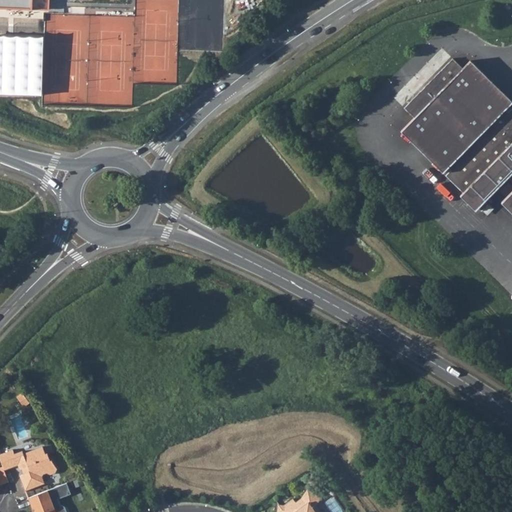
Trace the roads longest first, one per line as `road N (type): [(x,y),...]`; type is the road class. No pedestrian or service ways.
road 1 (secondary): [(511,410),(376,329),(156,217)]
road 2 (secondary): [(355,0),(230,85),(144,163)]
road 3 (residential): [(0,321),(88,238)]
